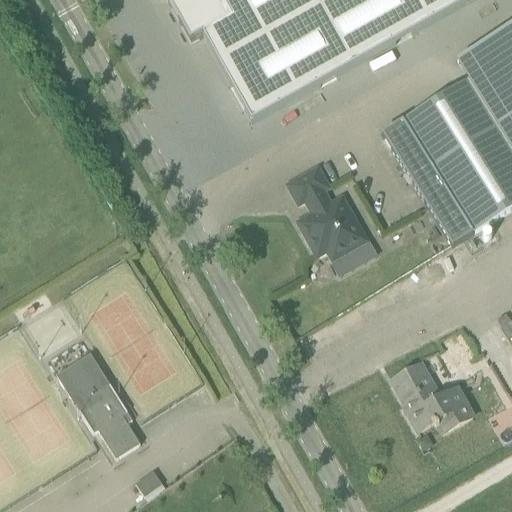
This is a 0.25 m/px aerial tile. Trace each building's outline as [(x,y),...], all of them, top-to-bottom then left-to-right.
[(149,0),(165,27),(178,19),(227,106),(413,0),(149,0)] [(470,84),(382,138),(452,251),(511,213),(511,31),(458,65),(470,84)] [(330,208),(323,195),(329,192),(318,172),(287,189),(298,209),(305,205),(312,218),(305,222),(297,226),(301,235),(316,261),(327,256),(332,265),(358,250),(366,245),(362,237),(346,210),(342,201),(333,206),(330,208)] [(90,358),(55,380),(68,401),(93,439),(114,472),(148,450),(127,417),(103,379),(90,358)] [(420,370),(410,375),(392,385),(410,417),(408,418),(418,436),(433,427),(436,432),(438,431),(442,438),(472,421),(457,394),(439,403),(420,370)] [(426,437),(415,443),(421,454),(432,448),(426,437)] [(144,501),(162,489),(153,476),(135,488),(144,501)]
